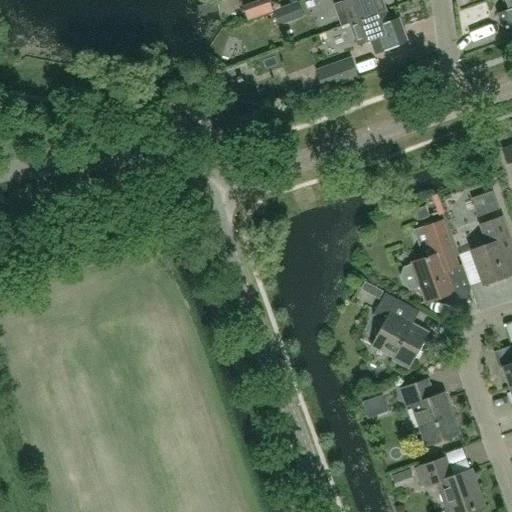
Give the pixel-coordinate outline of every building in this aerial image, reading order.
[(344,0),(333,4),(341,26),(349,23),(385,11),(380,0),(344,0)] [(511,0),(503,0),(507,10),(497,13),(505,35),(511,32),(511,0)] [(297,2),(272,11),(278,28),(303,18),(297,2)] [(385,11),(349,23),(357,46),(370,41),(374,53),(406,42),(399,22),(390,25),(385,11)] [(325,89),(359,77),(352,58),(318,70),(325,89)] [(511,145),(502,149),(511,176),(511,145)] [(477,218),(499,210),(492,192),(471,199),(477,218)] [(415,210),(418,220),(429,216),(426,206),(415,210)] [(486,245),(470,251),(483,285),(509,275),(504,261),(511,257),(511,248),(500,217),(478,226),(486,245)] [(404,269),(402,276),(404,283),(411,287),(418,285),(424,303),(454,292),(447,271),(458,267),(441,221),(423,228),(432,255),(410,263),(411,267),(404,269)] [(511,279),(481,291),(488,312),(511,302),(511,279)] [(384,322),(370,346),(392,358),(391,360),(408,369),(428,333),(390,313),(397,300),(384,293),(372,315),(384,322)] [(511,323),(503,327),(511,347),(493,353),(498,369),(502,368),(509,388),(511,387),(511,323)] [(427,380),(400,389),(407,407),(411,405),(426,446),(457,435),(443,393),(433,397),(427,380)] [(445,457),(418,467),(424,487),(437,482),(447,511),(465,511),(483,506),(470,470),(452,476),(445,457)]
